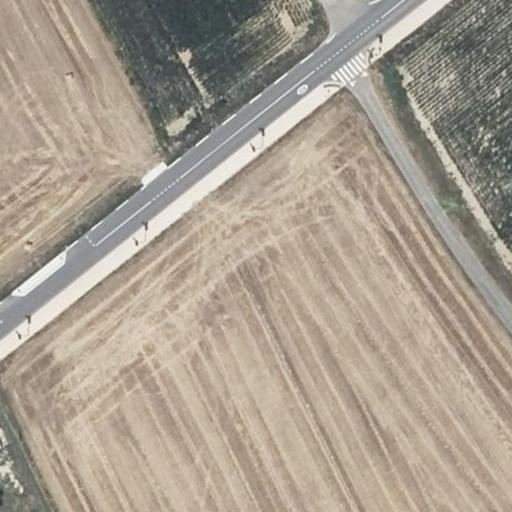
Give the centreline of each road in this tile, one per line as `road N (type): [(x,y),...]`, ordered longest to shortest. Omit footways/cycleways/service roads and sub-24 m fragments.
road 1 (residential): [(350,30),(0,319)]
road 2 (unclassified): [(511,323),(462,256),(355,77),(350,30)]
